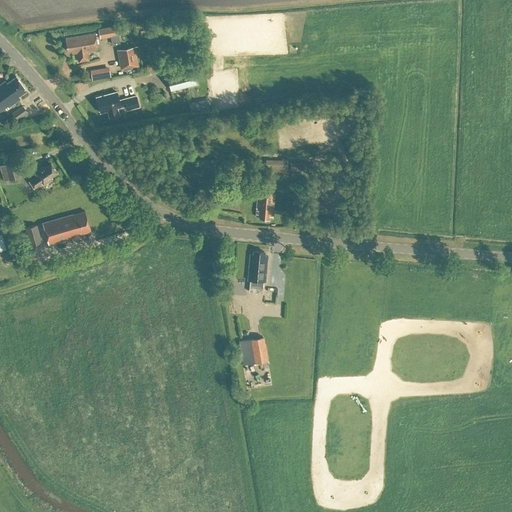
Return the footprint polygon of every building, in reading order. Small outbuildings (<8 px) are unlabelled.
[(100,39),(115,37),(114,27),(99,29),(100,39)] [(89,60),(87,51),(98,49),(95,32),(65,38),(67,51),(71,50),(71,53),(77,52),(78,62),(89,60)] [(117,49),(121,69),(137,66),(133,46),(117,49)] [(158,61),(146,64),(147,71),(160,69),(158,61)] [(93,68),(95,78),(113,74),(111,65),(93,68)] [(191,69),(166,75),(170,91),(195,84),(191,69)] [(26,90),(16,76),(6,83),(5,81),(0,84),(0,112),(5,109),(18,100),(16,97),(26,90)] [(119,100),(117,91),(96,97),(100,112),(108,110),(109,117),(119,115),(117,107),(126,105),(127,109),(139,106),(136,95),(119,100)] [(189,104),(190,111),(210,108),(209,101),(189,104)] [(16,119),(27,112),(22,106),(12,113),(16,119)] [(201,160),(201,173),(216,173),(215,158),(206,159),(206,160),(201,160)] [(287,160),(268,160),(268,171),(287,171),(287,160)] [(0,165),(0,167),(4,181),(21,176),(17,161),(0,165)] [(290,161),(290,170),(306,170),(306,162),(290,161)] [(57,171),(50,163),(44,167),(43,166),(34,172),(37,175),(29,181),(33,187),(41,182),(43,184),(51,178),(50,176),(57,171)] [(234,197),(247,198),(247,189),(235,189),(234,197)] [(272,216),(274,193),(257,192),(255,216),(259,216),(259,218),(268,219),(269,216),(272,216)] [(90,231),(85,211),(73,214),(42,223),(48,244),(79,235),(79,234),(90,231)] [(37,224),(25,227),(30,245),(42,242),(37,224)] [(250,253),(248,280),(265,281),(267,255),(263,255),(264,251),(254,250),(253,254),(250,253)] [(263,336),(251,338),(237,341),(241,365),(255,362),(267,360),(263,336)]
